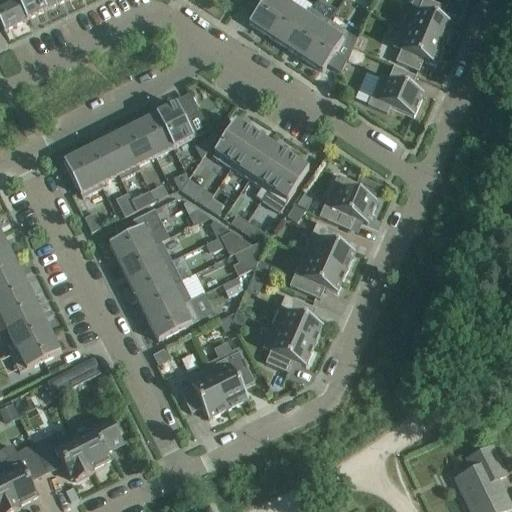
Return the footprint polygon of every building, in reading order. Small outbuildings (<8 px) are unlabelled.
[(0,0),(0,25),(4,34),(27,22),(16,0),(0,0)] [(40,0),(16,0),(27,22),(47,12),(40,0)] [(40,0),(47,12),(69,1),(68,0),(40,0)] [(289,7),(294,0),(293,0),(252,0),(248,6),(258,12),(249,25),(268,38),(289,7)] [(423,0),(414,0),(402,29),(445,48),(447,42),(453,27),(447,24),(441,22),(446,10),(423,0)] [(286,50),(307,18),(289,7),(268,38),(286,50)] [(307,18),(286,50),(304,62),(325,30),(324,30),(329,22),(312,11),(307,18)] [(325,30),(304,62),(323,74),(327,67),(341,76),(347,63),(335,55),(348,35),(329,22),(324,30),(325,30)] [(436,68),(445,48),(402,29),(393,50),(401,53),(396,65),(418,75),(423,63),(436,68)] [(353,52),(348,64),(355,67),(362,65),(365,57),(353,52)] [(411,91),(416,79),(393,70),(388,81),(381,78),(368,108),(387,116),(390,109),(414,119),(424,96),(411,91)] [(177,108),(157,118),(174,151),(210,133),(201,115),(185,123),(177,108)] [(157,118),(139,127),(155,160),(174,151),(157,118)] [(231,171),(253,137),(235,124),(212,159),(229,170),(231,171)] [(139,127),(120,136),(137,169),(155,160),(139,127)] [(137,169),(120,136),(102,145),(119,179),(121,183),(140,174),(137,169)] [(249,183),(272,149),(253,137),(231,171),(249,183)] [(210,141),(195,149),(202,163),(212,146),(210,141)] [(102,145),(84,154),(102,191),(103,191),(101,187),(119,179),(102,145)] [(278,179),(290,161),(272,149),(249,183),(262,192),(257,200),(262,203),(278,179)] [(82,201),(102,191),(84,154),(64,164),(82,201)] [(280,215),(308,173),(290,161),(278,179),(262,203),(280,215)] [(181,195),(189,182),(186,175),(173,181),(179,194),(181,195)] [(337,178),(319,220),(350,234),(355,222),(367,227),(377,204),(354,194),(357,187),(337,178)] [(189,182),(181,195),(205,210),(211,200),(213,197),(189,182)] [(150,194),(131,204),(137,214),(155,205),(150,194)] [(305,195),(297,207),(307,212),(313,199),(305,195)] [(137,214),(131,204),(128,196),(116,202),(125,220),(137,214)] [(217,218),(224,208),(211,200),(205,210),(217,218)] [(294,209),(287,219),(298,226),(305,214),(294,209)] [(196,211),(188,215),(194,229),(210,221),(196,211)] [(119,241),(109,246),(119,266),(162,245),(169,242),(155,213),(132,224),(115,233),(119,241)] [(103,230),(95,215),(84,221),(91,236),(103,230)] [(242,234),(248,225),(237,217),(231,227),(242,234)] [(231,235),(215,223),(210,228),(217,242),(220,240),(231,235)] [(248,225),(242,234),(254,242),(260,233),(248,225)] [(317,225),(303,257),(346,276),(355,255),(343,250),(348,239),(317,225)] [(251,249),(231,235),(220,240),(230,259),(251,249)] [(2,238),(0,239),(0,263),(12,258),(2,238)] [(162,245),(119,266),(129,285),(172,264),(162,245)] [(297,272),(289,289),(297,292),(301,294),(320,302),(325,291),(337,296),(346,276),(303,257),(297,272)] [(0,263),(0,288),(21,277),(12,258),(0,263)] [(238,279),(256,270),(251,261),(233,270),(238,279)] [(139,305),(181,284),(172,264),(129,285),(139,305)] [(259,264),(253,279),(265,284),(272,269),(259,264)] [(21,277),(0,288),(0,312),(31,297),(21,277)] [(258,299),(264,283),(253,279),(247,294),(258,299)] [(236,280),(222,287),(228,299),(242,292),(236,280)] [(149,324),(189,304),(191,303),(181,284),(139,305),(149,324)] [(31,297),(0,312),(0,321),(6,334),(41,316),(31,297)] [(311,323),(316,311),(293,301),(293,302),(286,298),(272,330),(315,349),(323,328),(311,323)] [(236,315),(230,303),(215,310),(221,322),(236,315)] [(159,344),(199,324),(189,304),(149,324),(159,344)] [(51,336),(41,316),(6,334),(15,352),(9,355),(10,356),(51,336)] [(230,318),(219,324),(225,336),(236,330),(230,318)] [(272,330),(263,351),(271,354),(266,366),(288,376),(293,364),(306,369),(313,352),(315,349),(272,330)] [(20,376),(61,355),(51,336),(10,356),(20,376)] [(159,353),(153,356),(158,367),(165,363),(159,353)] [(233,358),(207,371),(229,413),(248,402),(243,391),(255,385),(247,371),(248,370),(245,364),(244,364),(242,361),(239,356),(234,358),(233,358)] [(191,388),(180,394),(191,416),(202,411),(209,423),(229,413),(207,371),(187,381),(191,388)] [(55,400),(81,387),(73,372),(47,385),(55,400)] [(12,406),(0,411),(0,416),(5,427),(19,420),(15,413),(12,406)] [(94,431),(75,441),(91,473),(92,473),(111,463),(107,455),(123,447),(110,420),(93,429),(94,431)] [(60,436),(33,449),(47,476),(58,470),(57,468),(62,465),(71,483),(74,482),(76,485),(93,476),(92,473),(91,473),(75,441),(65,446),(60,436)] [(12,446),(0,451),(0,473),(2,477),(2,478),(18,510),(19,510),(38,500),(29,482),(34,479),(35,482),(47,476),(33,449),(18,457),(12,446)] [(468,462),(474,474),(456,482),(469,507),(470,507),(472,511),(509,511),(511,511),(511,504),(500,481),(506,478),(492,450),(468,462)] [(0,511),(19,511),(19,510),(18,510),(2,478),(2,477),(0,473),(0,511)] [(67,477),(48,488),(47,486),(35,492),(45,511),(51,511),(78,498),(67,477)]
